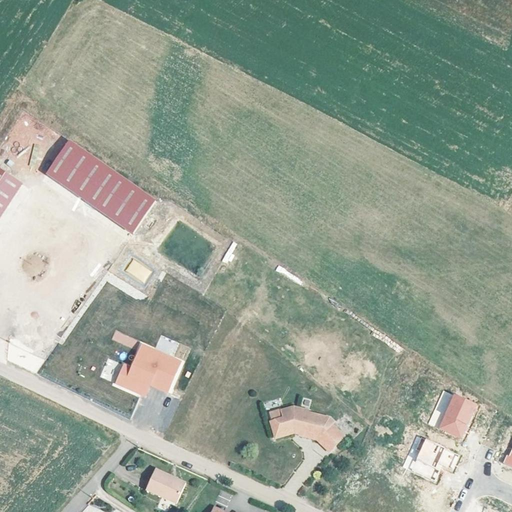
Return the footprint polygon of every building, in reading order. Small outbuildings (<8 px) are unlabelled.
[(155,201),(68,141),(45,174),(132,235),(155,201)] [(0,169),(0,216),(22,184),(0,169)] [(144,283),(152,271),(133,259),(125,271),(144,283)] [(112,340),(133,349),(137,340),(115,331),(112,340)] [(180,362),(140,345),(130,368),(123,365),(114,383),(139,394),(144,382),(148,384),(166,392),(180,362)] [(144,382),(139,394),(143,396),(148,384),(144,382)] [(427,424),(460,439),(470,417),(468,416),(469,412),(471,413),(475,405),(453,396),(444,416),(433,410),(427,424)] [(293,407),(281,410),(283,416),(270,420),(274,436),(293,430),(300,432),(299,434),(299,436),(316,440),(318,438),(330,451),(344,436),(331,424),(333,422),(329,418),(307,412),(307,410),(293,407)] [(267,412),(270,420),(283,416),(281,410),(281,408),(267,412)] [(293,430),(274,436),(275,438),(293,433),(299,434),(300,432),(293,430)] [(413,473),(436,483),(441,472),(437,471),(440,465),(452,471),(458,456),(420,439),(415,451),(422,454),(413,473)] [(415,451),(413,450),(404,469),(413,473),(422,454),(415,451)] [(506,456),(503,464),(511,468),(511,450),(509,457),(506,456)] [(195,489),(163,475),(155,495),(186,509),(195,489)] [(434,511),(439,502),(418,493),(412,506),(398,500),(392,511),(434,511)] [(438,511),(442,504),(439,502),(434,511),(438,511)]
